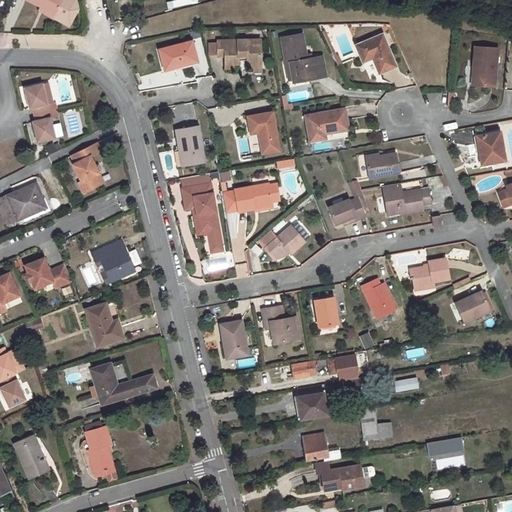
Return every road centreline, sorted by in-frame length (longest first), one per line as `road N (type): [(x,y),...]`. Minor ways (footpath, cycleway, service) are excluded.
road 1 (residential): [(171,296),(328,269),(349,251),(478,229)]
road 2 (unclassified): [(171,296),(216,466)]
road 3 (unclassified): [(216,466),(52,511)]
road 4 (unclassified): [(0,255),(147,190)]
road 5 (unclassified): [(0,57),(80,64),(127,108)]
road 6 (residential): [(445,123),(413,101),(397,101),(390,118),(396,126),(432,131)]
